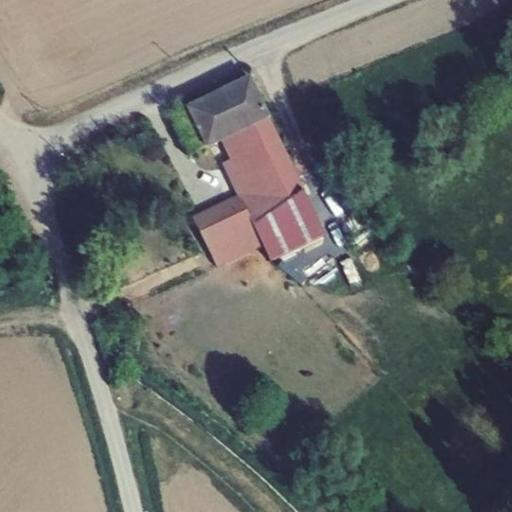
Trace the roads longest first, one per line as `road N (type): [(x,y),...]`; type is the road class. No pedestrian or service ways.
road 1 (unclassified): [(374,0),(227,57),(17,156)]
road 2 (unclassified): [(17,156),(74,299),(134,511)]
